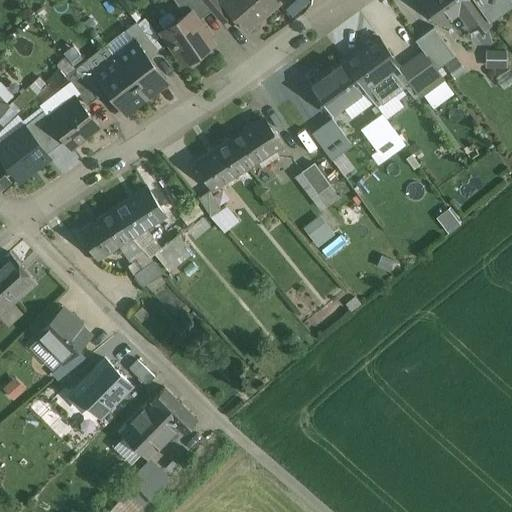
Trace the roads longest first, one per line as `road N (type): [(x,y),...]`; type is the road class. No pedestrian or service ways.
road 1 (unclassified): [(16,223),(218,424),(321,511)]
road 2 (residential): [(16,223),(336,1)]
